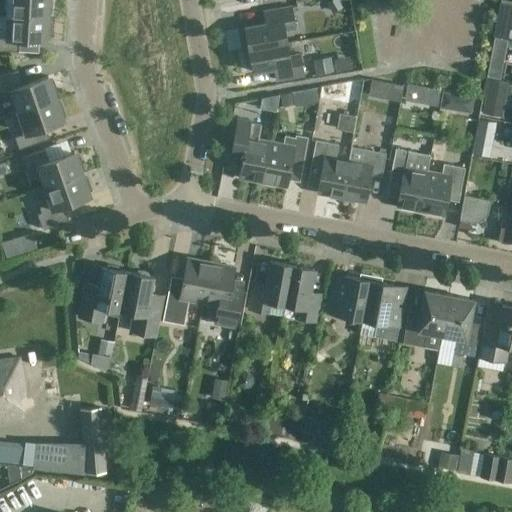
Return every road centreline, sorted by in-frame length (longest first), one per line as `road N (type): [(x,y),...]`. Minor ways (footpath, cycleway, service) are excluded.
road 1 (residential): [(511,264),(218,208)]
road 2 (residential): [(85,0),(81,65),(136,215)]
road 3 (residential): [(187,201),(205,104),(187,0)]
